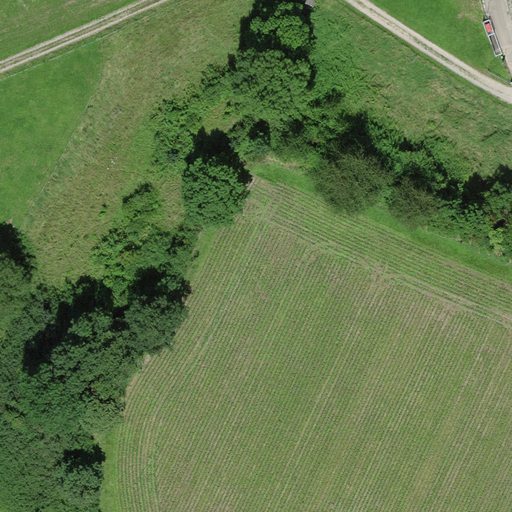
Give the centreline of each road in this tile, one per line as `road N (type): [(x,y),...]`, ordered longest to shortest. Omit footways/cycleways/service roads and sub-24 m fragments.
road 1 (track): [(511,93),(349,0)]
road 2 (track): [(160,0),(0,70)]
